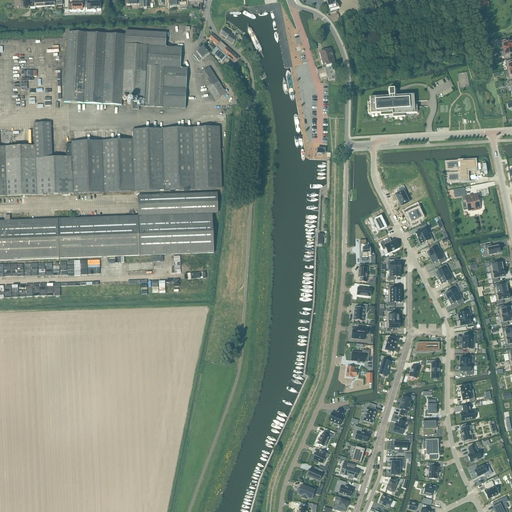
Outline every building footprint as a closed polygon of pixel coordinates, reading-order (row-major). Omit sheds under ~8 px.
[(325,0),(327,6),(327,7),(328,10),(329,14),(337,12),(336,8),(338,8),(334,1),(334,0),(325,0)] [(487,0),(478,0),(480,8),(489,6),(487,0)] [(77,3),(67,3),(67,13),(84,13),(84,9),(80,9),(80,5),(77,5),(77,3)] [(86,9),(84,9),(84,13),(99,13),(100,3),(89,3),(89,5),(86,5),(86,9)] [(248,32),(248,34),(257,51),(257,52),(258,52),(259,53),(264,59),(262,52),(262,51),(262,50),(261,49),(253,31),(252,30),(251,29),(250,28),(249,28),(248,29),(247,30),(247,31),(248,32)] [(230,33),(223,29),(220,34),(226,38),(225,40),(232,45),(236,38),(237,36),(235,34),(233,37),(230,34),(230,33)] [(121,103),(123,103),(125,103),(125,100),(127,100),(126,105),(133,105),(132,110),(138,110),(139,107),(185,109),(187,69),(180,69),(181,48),(168,47),(168,44),(165,44),(166,34),(126,31),(125,35),(67,32),(64,103),(121,106),(121,103)] [(213,35),(209,39),(216,46),(220,41),(213,35)] [(506,40),(500,41),(502,50),(503,50),(511,48),(511,43),(511,42),(507,43),(506,40)] [(216,47),(227,57),(234,64),(239,58),(221,42),(216,47)] [(202,60),(210,54),(203,46),(196,53),(193,55),(199,62),(202,60)] [(216,47),(212,52),(216,55),(223,61),(227,57),(216,47)] [(511,48),(503,50),(504,56),(503,56),(504,59),(510,58),(510,55),(511,54),(511,48)] [(328,82),(335,80),(334,64),(330,50),(320,53),(321,59),(323,66),(324,66),(328,82)] [(262,65),(263,67),(268,82),(269,83),(271,82),(271,80),(266,66),(264,65),(262,65)] [(209,68),(201,73),(207,81),(205,82),(207,89),(215,101),(226,94),(209,68)] [(370,98),(371,117),(414,114),(414,104),(414,102),(413,96),(401,96),(396,96),(396,89),(388,90),(389,97),(370,98)] [(159,191),(170,191),(170,192),(175,191),(184,190),(184,191),(189,191),(189,190),(199,190),(199,191),(203,190),(212,189),(212,190),(217,190),(217,189),(222,189),(219,127),(132,130),(132,140),(71,142),(71,145),(65,145),(66,157),(52,158),(51,123),(33,124),(34,146),(0,147),(0,196),(43,195),(43,196),(46,196),(46,195),(49,195),(49,196),(52,196),(52,195),(58,195),(58,196),(62,196),(61,195),(64,195),(67,195),(73,194),(140,192),(140,193),(144,192),(154,191),(154,192),(159,192),(159,191)] [(460,175),(448,176),(449,181),(467,180),(466,170),(474,169),(474,161),(453,163),(453,168),(460,168),(460,175)] [(408,166),(390,167),(391,176),(396,175),(396,173),(406,173),(405,169),(408,169),(408,166)] [(399,193),(395,195),(401,207),(409,203),(403,191),(405,190),(403,186),(398,189),(399,193)] [(464,189),(453,191),(455,198),(465,196),(464,189)] [(0,261),(214,254),(213,219),(212,214),(218,214),(217,193),(137,196),(138,216),(0,221),(0,261)] [(468,199),(466,199),(466,200),(467,208),(468,211),(472,210),(472,211),(480,210),(477,195),(472,196),(469,197),(468,197),(468,199)] [(416,206),(404,212),(410,223),(411,222),(413,226),(418,223),(416,220),(421,218),(418,210),(416,206)] [(381,217),(373,220),(374,224),(378,231),(378,232),(385,229),(386,228),(385,226),(383,221),(381,217)] [(420,230),(414,233),(418,239),(428,234),(429,234),(427,228),(426,227),(425,225),(419,228),(420,230)] [(428,234),(418,239),(420,245),(427,242),(428,245),(434,242),(432,239),(429,234),(428,234)] [(390,239),(380,244),(383,250),(385,249),(388,254),(399,248),(395,240),(391,242),(390,239)] [(433,250),(426,253),(429,259),(440,253),(441,253),(439,247),(438,247),(437,244),(431,247),(433,250)] [(366,245),(360,245),(360,255),(362,254),(362,259),(367,259),(367,258),(371,258),(371,256),(371,250),(366,250),(366,245)] [(491,245),(485,246),(487,256),(499,254),(498,247),(492,248),(491,245)] [(440,253),(429,259),(432,265),(439,261),(440,264),(446,261),(444,259),(444,258),(441,253),(440,253)] [(394,260),(387,260),(387,263),(387,270),(389,270),(401,270),(401,263),(394,263),(394,260)] [(494,262),(488,263),(490,273),(503,270),(501,264),(495,265),(494,262)] [(441,271),(435,274),(438,280),(448,274),(450,274),(447,268),(446,265),(440,268),(441,271)] [(359,268),(358,278),(360,278),(359,282),(366,283),(366,278),(367,269),(359,268)] [(389,277),(388,277),(388,280),(394,280),(394,277),(401,277),(401,270),(389,270),(389,277)] [(503,270),(490,273),(492,283),(499,282),(498,278),(504,277),(503,270)] [(448,274),(438,280),(441,285),(447,282),(449,285),(454,282),(453,279),(450,274),(448,274)] [(499,284),(493,285),(495,295),(507,292),(506,286),(500,287),(499,284)] [(450,291),(444,294),(447,300),(458,294),(459,294),(456,288),(455,285),(449,288),(450,291)] [(394,286),(388,286),(388,290),(388,296),(390,296),(401,296),(401,290),(394,290),(394,286)] [(357,287),(356,295),(367,297),(371,297),(372,288),(368,288),(357,287)] [(507,292),(495,295),(497,305),(503,304),(502,300),(509,299),(507,292)] [(458,294),(447,300),(450,305),(456,302),(458,305),(464,302),(462,299),(459,294),(458,294)] [(390,296),(388,296),(388,303),(388,306),(394,306),(394,303),(401,303),(401,296),(390,296)] [(366,314),(367,305),(360,304),(360,308),(354,307),(352,321),(363,322),(364,314),(366,314)] [(504,306),(497,307),(499,317),(511,314),(511,313),(511,310),(510,308),(504,309),(504,306)] [(463,313),(457,314),(458,321),(469,318),(471,318),(470,312),(470,311),(469,308),(463,310),(463,313)] [(393,312),(386,312),(386,315),(386,322),(388,322),(399,322),(400,315),(393,315),(393,312)] [(511,315),(511,314),(499,317),(501,327),(508,326),(507,322),(511,321),(511,315)] [(469,318),(458,321),(460,327),(466,325),(467,328),(473,327),(473,324),(471,318),(469,318)] [(388,322),(386,322),(386,329),(386,332),(392,332),(392,329),(399,329),(399,322),(388,322)] [(352,330),(351,339),(364,340),(364,335),(367,335),(368,328),(357,327),(356,331),(352,330)] [(511,337),(511,329),(509,331),(508,327),(502,329),(504,339),(511,337)] [(468,337),(461,337),(461,343),(473,343),(475,343),(475,337),(475,334),(468,334),(468,337)] [(388,337),(384,350),(393,353),(397,340),(388,337)] [(417,344),(415,351),(417,350),(423,350),(426,350),(427,350),(430,350),(436,350),(439,350),(439,342),(430,342),(430,344),(417,344)] [(473,343),(461,343),(461,350),(468,350),(468,353),(475,353),(475,350),(475,349),(475,343),(473,343)] [(352,352),(351,361),(365,362),(368,362),(369,351),(362,350),(362,353),(352,352)] [(466,359),(459,359),(459,366),(471,366),(473,366),(473,360),(473,359),(473,356),(466,356),(466,359)] [(383,360),(379,373),(387,376),(391,362),(383,360)] [(439,364),(431,364),(431,376),(439,376),(439,364)] [(411,369),(409,377),(417,379),(420,368),(414,366),(412,366),(411,369)] [(471,366),(459,366),(459,372),(466,372),(466,375),(472,375),(472,372),(473,366),(471,366)] [(347,367),(346,377),(353,378),(353,377),(356,377),(357,371),(354,370),(354,368),(347,367)] [(468,386),(460,387),(462,401),(469,400),(469,403),(475,402),(474,398),(471,398),(469,391),(468,386)] [(401,409),(399,415),(405,417),(406,411),(408,412),(409,409),(410,409),(411,405),(410,404),(411,400),(403,397),(402,402),(401,402),(400,404),(401,405),(399,409),(401,409)] [(425,412),(425,417),(430,417),(430,415),(430,414),(433,414),(433,408),(435,408),(435,405),(435,400),(427,400),(427,412),(425,412)] [(366,409),(363,421),(370,423),(372,424),(376,410),(375,410),(376,406),(369,404),(368,408),(367,407),(366,409)] [(463,413),(460,413),(461,422),(475,419),(473,411),(470,412),(469,406),(462,407),(463,413)] [(332,412),(328,421),(340,426),(343,418),(342,417),(343,416),(344,413),(337,410),(336,413),(335,414),(332,412)] [(395,423),(392,432),(402,435),(405,426),(404,426),(405,425),(406,422),(399,420),(398,424),(395,423)] [(435,422),(428,422),(424,422),(424,436),(434,435),(433,429),(436,428),(435,422)] [(463,428),(460,429),(462,434),(460,434),(461,437),(462,437),(464,442),(463,442),(473,440),(472,440),(471,435),(470,431),(469,427),(469,426),(463,428)] [(355,427),(354,431),(357,432),(355,439),(354,439),(366,443),(369,435),(361,433),(362,429),(355,427)] [(319,441),(318,445),(324,447),(324,446),(325,447),(329,438),(328,437),(331,438),(333,435),(326,432),(324,435),(322,434),(320,438),(319,439),(318,440),(319,441)] [(394,441),(393,451),(398,452),(398,454),(400,454),(402,454),(403,452),(407,452),(408,442),(400,442),(394,441)] [(425,442),(423,442),(423,449),(426,449),(426,455),(429,455),(429,460),(437,459),(437,455),(436,441),(425,441),(425,442)] [(469,455),(467,455),(470,463),(471,462),(481,459),(478,451),(477,452),(475,449),(474,446),(469,448),(468,449),(469,451),(470,454),(469,455)] [(352,459),(352,461),(360,463),(364,450),(363,449),(356,447),(354,452),(352,459)] [(315,453),(312,459),(323,464),(326,458),(327,458),(328,455),(321,451),(319,454),(319,455),(315,453)] [(392,462),(391,475),(399,476),(400,469),(403,469),(404,469),(404,463),(404,459),(396,458),(396,462),(392,462)] [(343,462),(341,469),(344,470),(346,470),(344,476),(348,477),(348,478),(353,480),(353,478),(354,479),(356,479),(358,471),(357,470),(354,469),(354,468),(355,466),(343,462)] [(427,467),(429,467),(429,468),(428,473),(428,477),(428,479),(436,480),(437,480),(438,467),(434,467),(434,464),(427,463),(427,467)] [(486,465),(473,471),(477,478),(483,475),(485,478),(490,475),(486,465)] [(309,471),(307,476),(319,481),(322,475),(321,474),(323,471),(322,471),(315,468),(314,470),(313,471),(309,470),(309,471)] [(339,481),(338,485),(341,486),(338,493),(350,497),(352,489),(345,487),(346,483),(339,481)] [(387,487),(386,490),(393,493),(393,492),(394,493),(396,488),(395,487),(397,483),(390,481),(388,484),(387,487)] [(484,491),(483,491),(488,500),(498,494),(498,495),(499,495),(494,486),(491,481),(485,484),(487,488),(488,489),(487,490),(484,491)] [(313,496),(315,491),(301,486),(300,488),(299,490),(298,490),(297,493),(298,493),(298,494),(311,499),(313,499),(314,496),(313,496)] [(424,489),(423,494),(429,495),(430,496),(433,496),(435,489),(435,488),(432,488),(433,486),(431,486),(430,487),(425,486),(424,489)] [(380,500),(378,504),(385,507),(389,509),(390,507),(393,508),(395,503),(392,501),(393,501),(382,496),(380,500)] [(336,497),(335,500),(339,502),(338,503),(336,510),(340,511),(341,511),(343,511),(345,511),(348,502),(347,502),(345,501),(346,500),(340,498),(336,497)] [(493,507),(492,507),(494,511),(503,511),(502,511),(508,508),(505,503),(508,502),(505,497),(491,504),(493,507)] [(409,506),(408,510),(415,511),(417,503),(410,502),(409,506)]
